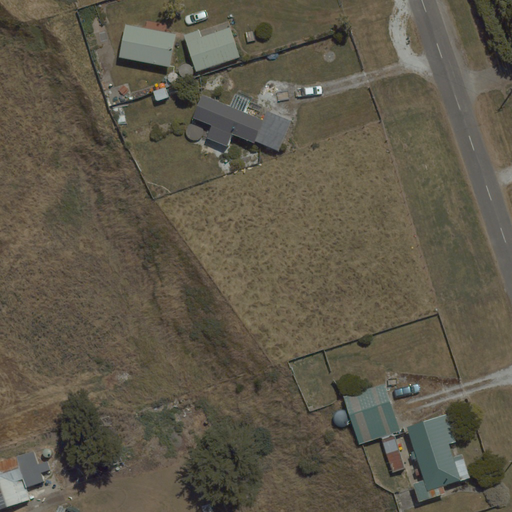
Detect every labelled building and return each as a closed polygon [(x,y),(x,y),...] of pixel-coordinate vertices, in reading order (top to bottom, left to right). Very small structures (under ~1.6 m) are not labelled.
[(230,21),(184,36),(196,72),(242,56),(230,21)] [(171,65),(178,32),(127,22),(120,55),(171,65)] [(279,150),(292,119),(269,110),(267,116),(205,91),(196,115),(214,123),(208,138),(229,146),(234,132),(279,150)] [(402,428),(385,382),(345,396),(363,443),(402,428)] [(446,414),(409,426),(429,488),(466,475),(446,414)] [(34,447),(0,458),(0,506),(31,496),(27,485),(45,479),(34,447)] [(234,511),(226,491),(194,503),(197,511),(234,511)]
